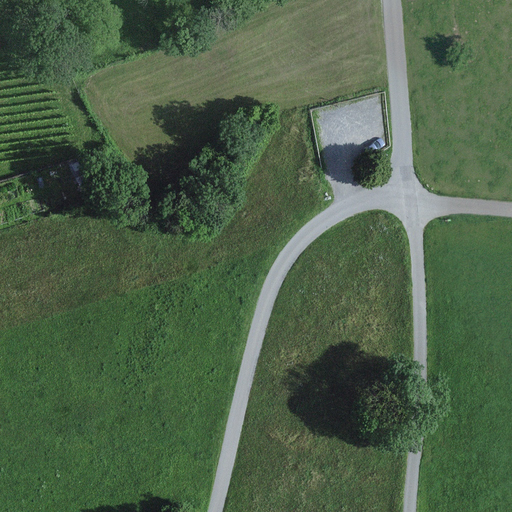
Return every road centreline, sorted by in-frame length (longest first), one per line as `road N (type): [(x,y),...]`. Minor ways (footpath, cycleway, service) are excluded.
road 1 (unclassified): [(211,511),(263,299),(302,237),(351,205),(406,200)]
road 2 (unclassified): [(410,511),(421,375),(406,200)]
road 3 (unclassified): [(406,200),(392,0)]
